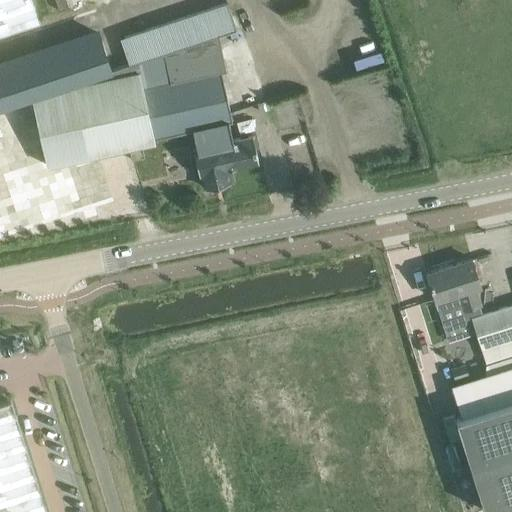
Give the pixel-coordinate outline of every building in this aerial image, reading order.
[(0,0),(0,32),(37,20),(30,0),(0,0)] [(87,16),(0,44),(0,152),(37,140),(41,139),(31,95),(47,164),(88,155),(155,140),(155,136),(193,128),(219,122),(228,120),(231,119),(230,111),(221,70),(171,80),(164,52),(105,71),(87,16)] [(270,108),(268,99),(258,102),(261,111),(270,108)] [(198,146),(193,147),(199,174),(201,174),(204,187),(232,180),(229,167),(258,160),(252,135),(232,139),(228,120),(219,122),(193,128),(197,142),(198,146)] [(0,244),(112,225),(107,196),(0,214),(0,244)] [(472,316),(483,313),(475,288),(481,286),(472,258),(426,272),(432,292),(434,297),(435,297),(444,325),(472,316)] [(472,316),(486,361),(485,371),(451,383),(462,415),(511,399),(511,303),(483,313),(472,316)] [(251,317),(257,350),(292,343),(286,310),(251,317)] [(485,510),(511,501),(511,399),(462,415),(456,417),(485,510)] [(0,511),(45,511),(10,400),(0,403),(0,511)]
